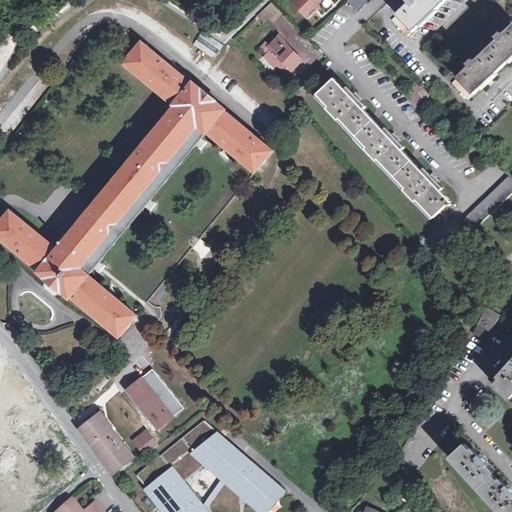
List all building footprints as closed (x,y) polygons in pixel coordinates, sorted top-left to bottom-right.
[(287,0),(286,1),(306,22),(322,7),(319,5),(323,0),(287,0)] [(367,0),(347,0),(358,10),(368,1),(367,0)] [(410,3),(392,20),(408,37),(431,15),(447,0),(408,0),(410,3)] [(269,18),(273,22),(281,14),(272,4),(257,17),(263,23),(269,18)] [(460,17),(463,23),(474,16),(471,10),(460,17)] [(470,66),(452,82),(469,100),(511,58),(511,25),(504,33),(502,31),(496,36),(498,39),(475,60),(473,58),(468,64),(470,66)] [(202,31),(193,44),(213,59),(223,46),(202,31)] [(261,46),(268,53),(271,50),(280,60),(277,62),(285,71),(291,70),(303,59),(280,35),(270,44),(267,41),(261,46)] [(132,320),(76,273),(204,119),(260,165),(272,150),(225,110),(226,109),(193,81),(191,83),(142,42),(124,62),(167,98),(161,106),(169,113),(57,248),(10,210),(0,222),(0,237),(39,270),(38,272),(54,285),(70,297),(71,296),(120,336),(132,320)] [(271,50),(268,53),(277,62),(280,60),(271,50)] [(452,201),(440,189),(422,170),(402,148),(384,129),(364,108),(345,89),(335,77),(317,94),(328,106),(326,107),(338,120),(340,119),(367,147),(365,148),(377,161),(379,159),(406,188),(404,189),(416,202),(418,200),(434,218),(439,213),(446,220),(458,209),(452,201)] [(345,89),(364,108),(366,105),(348,86),(345,89)] [(419,86),(414,92),(424,101),(429,95),(419,86)] [(204,119),(76,273),(132,320),(138,314),(90,275),(207,132),(255,171),(260,165),(204,119)] [(387,127),(384,129),(402,148),(405,146),(387,127)] [(422,170),(440,189),(442,186),(425,168),(422,170)] [(511,179),(509,177),(465,218),(475,228),(511,193),(511,179)] [(488,307),(474,333),(487,340),(500,315),(488,307)] [(43,424),(61,448),(70,441),(17,365),(1,376),(15,395),(18,393),(28,408),(43,424)] [(511,365),(507,371),(495,385),(510,398),(511,396),(511,365)] [(155,393),(165,385),(152,369),(127,389),(159,428),(174,415),(165,404),(155,393)] [(155,393),(165,404),(174,396),(165,385),(155,393)] [(174,396),(165,404),(174,415),(183,408),(174,396)] [(80,428),(113,474),(135,457),(99,412),(80,428)] [(224,437),(205,420),(137,475),(159,502),(183,482),(206,464),(213,469),(218,459),(211,453),(224,437)] [(150,435),(140,444),(144,449),(155,440),(150,435)] [(223,478),(227,481),(235,471),(239,474),(251,460),(224,437),(211,453),(218,459),(213,469),(223,478)] [(487,467),(478,457),(465,443),(451,457),(501,511),(511,511),(511,494),(505,486),(487,467)] [(478,457),(487,467),(490,465),(487,463),(488,461),(484,458),(481,454),(478,457)] [(259,508),(279,483),(251,460),(239,474),(235,471),(227,481),(259,508)] [(227,481),(223,478),(202,506),(206,510),(227,481)] [(183,482),(159,502),(166,511),(172,511),(193,495),(183,482)] [(264,511),(266,511),(286,489),(279,483),(259,508),(264,511)] [(138,494),(131,499),(135,505),(142,499),(138,494)] [(193,495),(172,511),(207,511),(206,510),(202,506),(194,495),(193,495)] [(73,501),(60,511),(92,511),(89,509),(84,511),(81,511),(80,510),(81,509),(73,501)] [(97,502),(89,509),(92,511),(96,511),(102,508),(97,502)]
